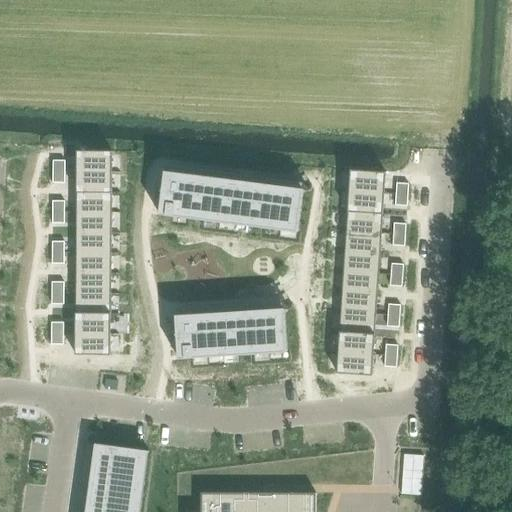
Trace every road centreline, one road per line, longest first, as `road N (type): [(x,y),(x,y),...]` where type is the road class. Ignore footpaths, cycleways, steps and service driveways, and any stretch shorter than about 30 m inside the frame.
road 1 (residential): [(388,405),(227,420),(67,400)]
road 2 (residential): [(441,167),(425,395),(388,405)]
